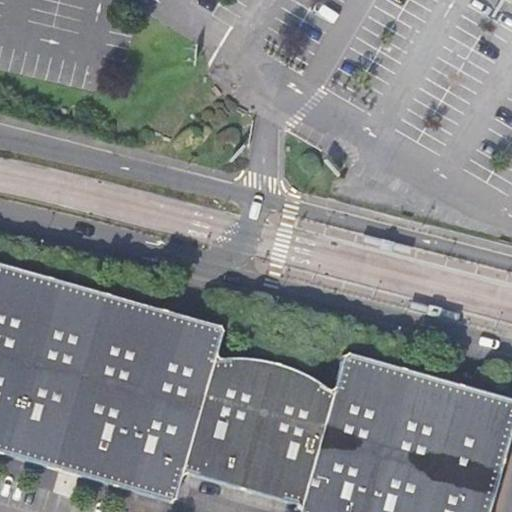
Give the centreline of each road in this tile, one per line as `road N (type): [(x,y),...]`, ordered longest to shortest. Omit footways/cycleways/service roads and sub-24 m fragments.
road 1 (tertiary): [(0,217),(511,347)]
road 2 (tertiary): [(511,264),(0,141)]
